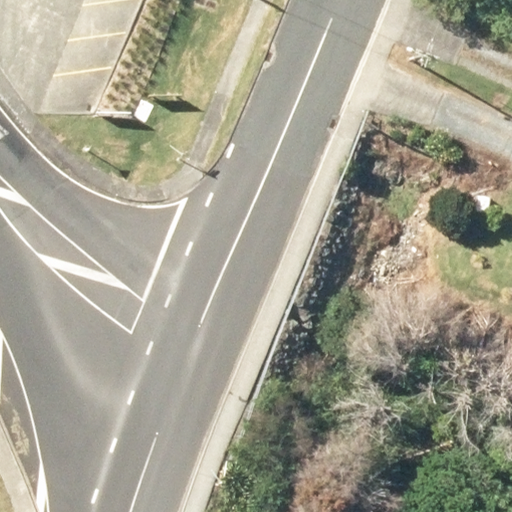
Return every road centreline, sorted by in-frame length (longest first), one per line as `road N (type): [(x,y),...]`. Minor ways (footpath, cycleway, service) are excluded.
road 1 (secondary): [(340,0),(178,382)]
road 2 (residential): [(178,382),(113,353),(0,223)]
road 3 (secondary): [(178,382),(134,511)]
